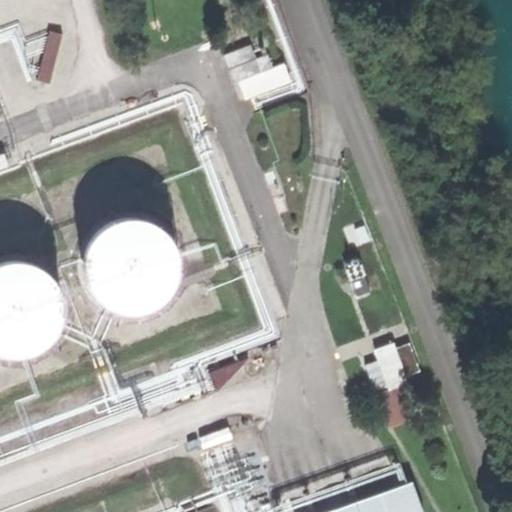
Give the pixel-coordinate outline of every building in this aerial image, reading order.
[(249,44),(222,55),(233,83),(239,81),(273,67),(267,53),(255,58),(249,44)] [(283,62),(273,67),(239,81),(247,99),(291,81),(283,62)] [(122,248),(122,267),(130,284),(143,297),(161,304),(180,304),(197,296),(210,282),(217,265),(217,246),(209,229),(196,216),(178,209),(159,209),(142,217),(129,230),(122,248)] [(3,292),(4,310),(11,328),(25,341),(43,348),(62,347),(79,340),(92,326),(99,309),(99,290),(91,272),(77,259),(60,252),(41,253),(24,260),(10,274),(3,292)] [(356,256),(342,262),(356,296),(370,291),(356,256)] [(404,343),(413,371),(425,367),(416,339),(404,343)] [(391,343),(374,349),(378,359),(389,387),(389,389),(406,383),(391,343)] [(383,390),(389,387),(378,359),(363,364),(374,393),(383,390)] [(394,420),(416,412),(406,383),(389,389),(389,387),(383,390),(394,420)]
